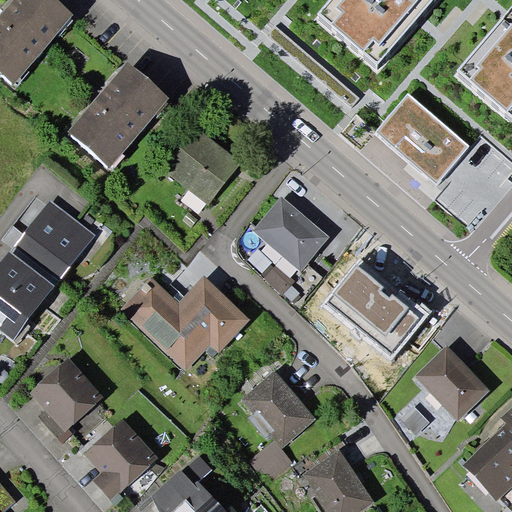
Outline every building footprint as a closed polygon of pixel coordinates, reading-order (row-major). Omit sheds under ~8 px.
[(57,0),(12,0),(0,14),(0,71),(14,83),(74,14),(57,0)] [(328,0),(317,13),(377,65),(432,0),(328,0)] [(511,5),(457,70),(511,117),(511,5)] [(128,62),(68,131),(110,167),(170,98),(128,62)] [(408,93),(375,132),(437,185),(470,146),(408,93)] [(162,168),(208,205),(242,162),(196,125),(162,168)] [(330,237),(282,196),(252,231),(300,271),(330,237)] [(95,236),(50,200),(10,251),(55,286),(95,236)] [(55,286),(10,251),(0,264),(0,329),(14,340),(55,286)] [(360,258),(323,303),(392,359),(429,314),(360,258)] [(276,265),(264,278),(283,295),(294,282),(276,265)] [(151,277),(121,309),(186,370),(205,350),(213,358),(218,352),(219,353),(250,319),(204,275),(178,303),(151,277)] [(447,346),(414,377),(457,421),(490,390),(447,346)] [(68,358),(29,393),(45,410),(38,417),(63,444),(73,435),(68,429),(104,397),(68,358)] [(276,370),(241,399),(253,413),(248,417),(266,438),(270,435),(275,440),(282,448),(317,419),(276,370)] [(429,422),(413,406),(400,418),(416,435),(429,422)] [(511,406),(501,417),(506,423),(462,464),(497,501),(511,486),(511,406)] [(123,419),(84,454),(101,473),(93,480),(111,501),(159,458),(123,419)] [(268,484),(294,462),(282,448),(275,440),(250,461),(268,484)] [(339,449),(302,474),(328,511),(360,511),(375,502),(339,449)] [(199,455),(182,471),(194,484),(198,481),(199,482),(212,470),(199,455)] [(182,471),(180,469),(152,495),(160,511),(172,511),(199,488),(194,484),(182,471)] [(225,511),(199,482),(198,481),(194,484),(199,488),(172,511),(225,511)] [(0,511),(3,511),(16,500),(0,482),(0,511)]
